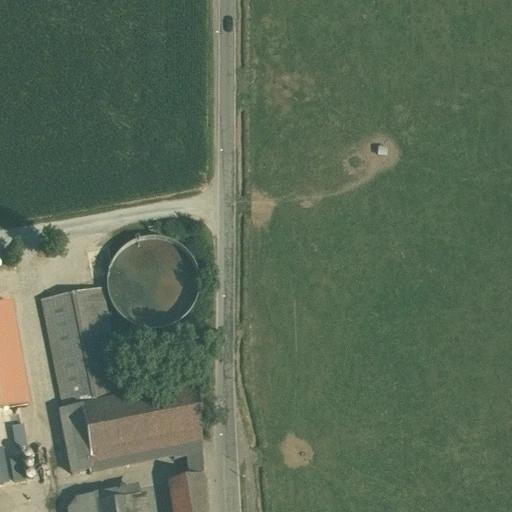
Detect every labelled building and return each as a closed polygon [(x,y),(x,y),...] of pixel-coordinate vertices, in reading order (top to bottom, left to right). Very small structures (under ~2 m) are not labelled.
[(157,331),(169,327),(180,321),(189,312),(195,300),(197,288),(196,275),(191,263),(183,253),(172,246),(160,242),(147,242),(135,245),(124,251),(115,260),(110,272),(107,284),(109,297),(113,309),(121,319),(132,326),(144,330),(157,331)] [(101,290),(43,302),(65,410),(79,408),(123,399),(101,290)] [(6,300),(0,301),(0,411),(29,407),(6,300)] [(123,399),(79,408),(90,461),(172,445),(185,442),(200,439),(196,384),(123,399)] [(65,410),(60,411),(71,476),(87,473),(85,462),(90,461),(79,408),(65,410)] [(200,439),(185,442),(186,458),(201,457),(200,439)] [(185,442),(172,445),(173,460),(186,458),(185,442)] [(0,449),(0,485),(26,483),(24,458),(9,459),(8,449),(0,449)] [(208,511),(203,476),(168,482),(173,511),(208,511)] [(93,497),(77,500),(70,511),(69,511),(95,511),(94,506),(93,497)] [(141,511),(139,498),(94,506),(95,511),(141,511)]
